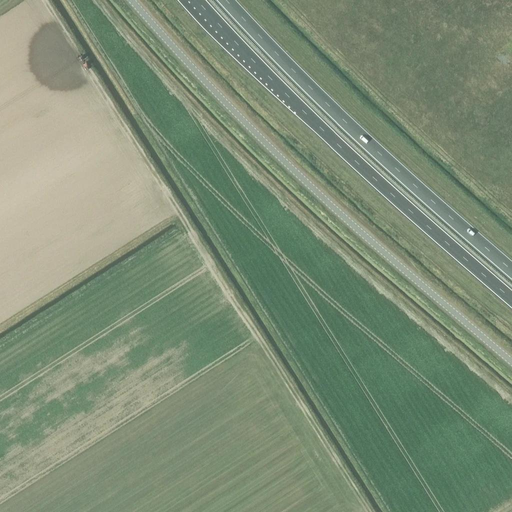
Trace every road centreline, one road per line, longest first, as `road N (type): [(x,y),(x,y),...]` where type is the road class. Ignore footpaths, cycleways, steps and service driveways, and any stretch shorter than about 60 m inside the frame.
road 1 (unclassified): [(130,0),(265,144),(511,362)]
road 2 (trunk): [(195,0),(297,107),(511,299)]
road 3 (trunk): [(511,270),(339,116),(225,0)]
